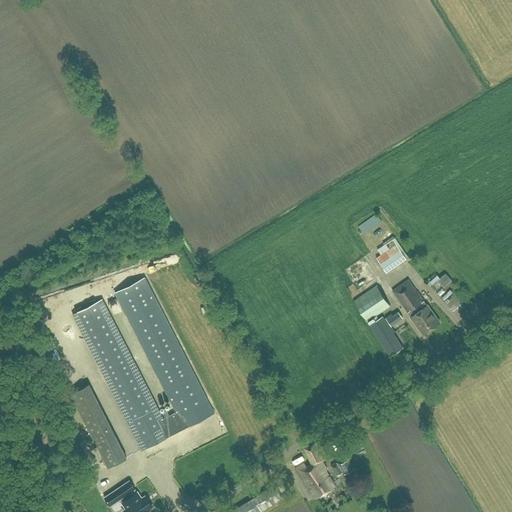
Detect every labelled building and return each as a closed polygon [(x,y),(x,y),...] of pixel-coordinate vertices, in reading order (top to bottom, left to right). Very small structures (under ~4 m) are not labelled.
[(360,226),(365,233),(383,220),(378,213),(360,226)] [(375,257),(386,271),(406,257),(392,238),(377,249),(380,253),(375,257)] [(163,417),(102,298),(72,314),(142,449),(172,434),(171,433),(184,427),(184,428),(214,412),(145,276),(115,292),(176,411),(163,417)] [(413,301),(431,328),(440,322),(424,300),(417,291),(408,279),(400,285),(413,301)] [(353,300),(367,321),(390,355),(403,346),(382,314),(375,318),(374,316),(390,305),(376,284),(353,300)] [(431,328),(413,301),(400,285),(392,290),(407,311),(407,312),(423,334),(431,328)] [(390,325),(402,316),(398,310),(392,314),(391,312),(385,317),(390,325)] [(126,457),(89,384),(70,393),(108,467),(126,457)] [(355,434),(345,440),(351,450),(361,444),(355,434)] [(304,463),(296,468),(315,498),(335,486),(326,471),(326,468),(321,460),(327,457),(319,440),(305,447),(313,465),(307,468),(304,463)] [(358,456),(366,452),(364,446),(355,450),(358,456)] [(295,467),(305,461),(301,454),(291,460),(295,467)] [(338,463),(333,466),(338,474),(342,472),(344,474),(354,468),(349,457),(338,463)] [(135,488),(129,480),(104,497),(110,505),(130,491),(132,495),(123,501),(127,508),(124,510),(124,511),(150,511),(148,508),(152,506),(145,496),(141,498),(137,491),(136,492),(134,489),(135,488)] [(273,484),(228,511),(257,511),(281,497),(273,484)]
